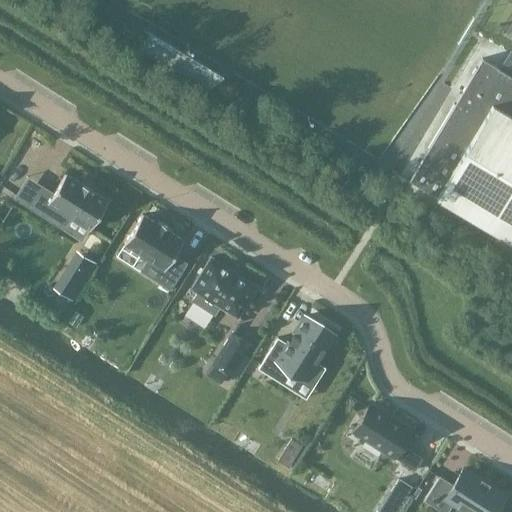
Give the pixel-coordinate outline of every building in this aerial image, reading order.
[(149,23),(139,41),(216,81),(225,63),(149,23)] [(511,76),(480,58),(407,181),(446,205),(511,243),(511,76)] [(88,228),(106,200),(89,190),(90,188),(81,183),(81,184),(64,174),(51,193),(39,185),(28,203),(62,224),(68,215),(88,228)] [(185,262),(172,254),(181,240),(167,231),(169,228),(156,220),(154,223),(140,214),(122,242),(162,268),(154,281),(168,289),(185,262)] [(254,286),(209,257),(190,287),(196,291),(190,300),(212,314),(218,305),(235,316),(254,286)] [(72,262),(55,289),(71,299),(88,272),(72,262)] [(286,343),(276,337),(256,367),(276,380),(285,366),(313,384),(323,367),(314,361),(332,333),(303,315),(286,343)] [(231,333),(211,363),(233,378),(247,358),(241,354),(248,344),(231,333)] [(401,444),(410,430),(367,403),(350,430),(413,470),(421,457),(401,444)] [(451,484),(437,476),(422,499),(442,511),(444,511),(450,503),(464,511),(469,511),(471,510),(473,511),(492,511),(504,494),(487,484),(488,483),(487,482),(486,483),(479,479),(480,478),(479,477),(478,478),(462,467),(451,484)] [(390,487),(378,505),(388,511),(392,511),(403,495),(390,487)]
